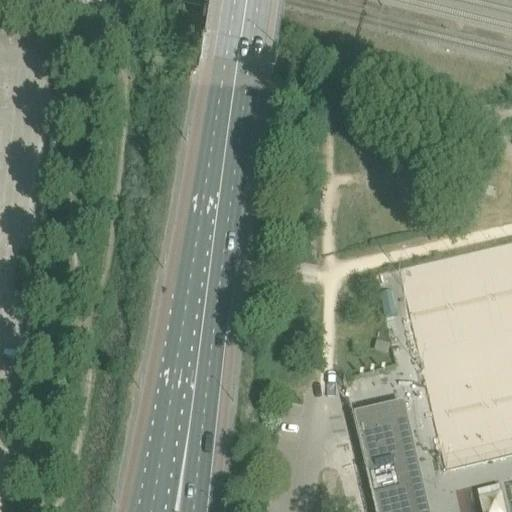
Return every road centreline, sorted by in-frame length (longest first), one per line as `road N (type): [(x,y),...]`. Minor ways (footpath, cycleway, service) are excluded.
road 1 (secondary): [(233,0),(148,511)]
road 2 (secondary): [(192,511),(258,0)]
road 3 (unclassified): [(300,511),(325,390),(354,511)]
